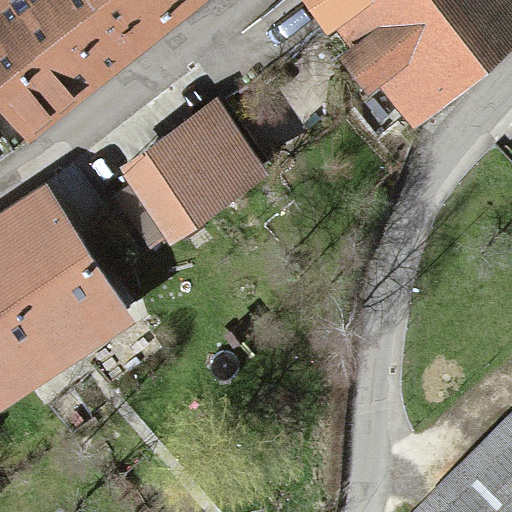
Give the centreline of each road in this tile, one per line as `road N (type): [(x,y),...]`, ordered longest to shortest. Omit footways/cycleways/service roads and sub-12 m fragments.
road 1 (residential): [(361,511),(390,272),(409,214),(440,164),(511,86)]
road 2 (residential): [(0,187),(249,0)]
